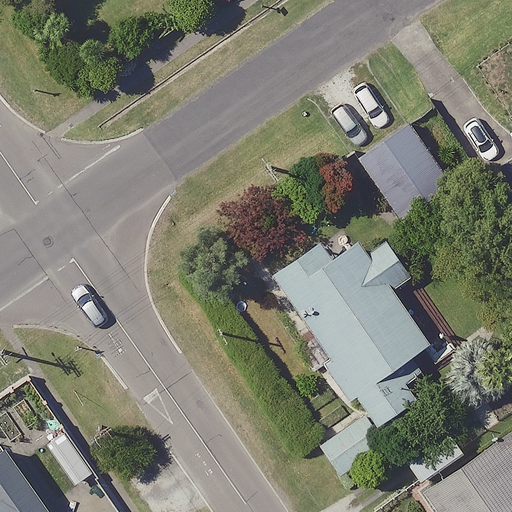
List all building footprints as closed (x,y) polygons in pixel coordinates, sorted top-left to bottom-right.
[(452,188),(408,124),(361,157),(404,221),(452,188)] [(312,342),(358,406),(315,437),(344,477),(390,444),(380,430),(423,399),(399,367),(432,343),(391,288),(409,275),(385,242),(366,255),(357,244),(331,263),(320,248),(276,280),(318,337),(312,342)] [(439,417),(398,449),(422,481),(464,449),(439,417)] [(511,511),(511,434),(428,495),(440,511),(511,511)] [(53,511),(16,451),(0,460),(0,511),(53,511)]
